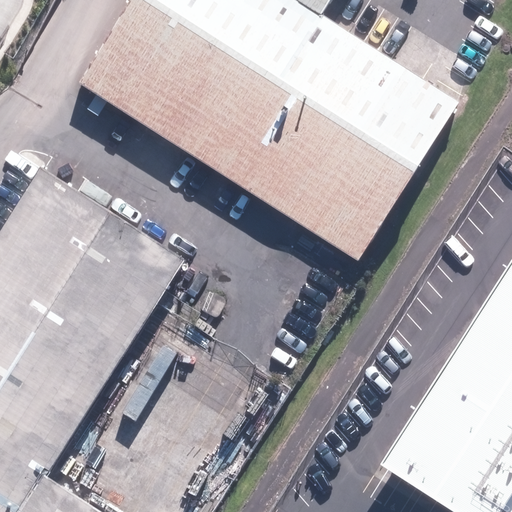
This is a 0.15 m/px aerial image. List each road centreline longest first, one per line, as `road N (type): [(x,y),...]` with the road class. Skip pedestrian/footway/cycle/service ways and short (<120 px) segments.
road 1 (unknown): [(25,133),(227,254),(239,276),(239,295),(123,503)]
road 2 (track): [(254,511),(511,108)]
